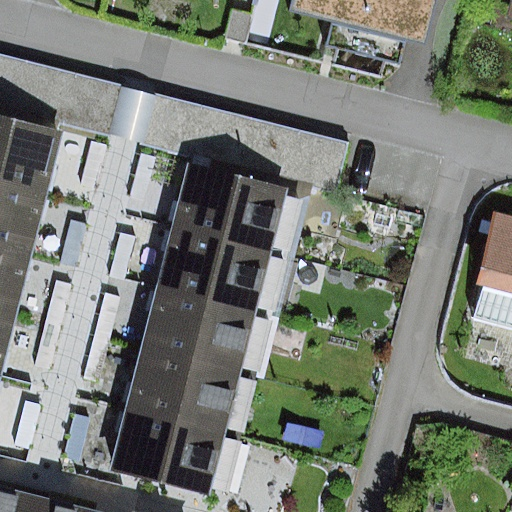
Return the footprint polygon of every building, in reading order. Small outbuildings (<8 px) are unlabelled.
[(301,0),(298,12),(430,48),(443,0),(301,0)] [(236,12),(227,40),(243,45),(252,17),(236,12)] [(121,85),(0,55),(0,108),(108,136),(121,85)] [(137,89),(121,85),(108,136),(125,140),(148,146),(161,95),(137,89)] [(351,142),(161,95),(148,146),(338,193),(351,142)] [(67,139),(0,119),(0,183),(51,196),(67,139)] [(92,144),(81,188),(96,192),(107,147),(92,144)] [(142,156),(131,200),(146,204),(157,159),(142,156)] [(292,191),(196,164),(179,224),(276,248),(292,191)] [(51,196),(0,183),(0,249),(35,258),(51,196)] [(511,219),(501,217),(472,327),(511,336),(511,219)] [(72,223),(61,267),(76,270),(87,226),(72,223)] [(276,248),(179,224),(163,285),(260,310),(276,248)] [(122,234),(111,279),(126,282),(137,238),(122,234)] [(35,258),(0,249),(0,312),(20,318),(35,258)] [(56,282),(35,366),(51,370),(73,286),(56,282)] [(260,310),(163,285),(147,344),(245,370),(260,310)] [(106,294),(85,378),(101,382),(123,298),(106,294)] [(20,318),(0,312),(0,378),(3,379),(20,318)] [(245,370),(147,344),(131,405),(228,431),(245,370)] [(28,402),(17,447),(32,450),(43,406),(28,402)] [(228,431),(131,405),(115,465),(212,492),(228,431)] [(78,414),(67,458),(82,462),(93,418),(78,414)] [(0,511),(36,511),(39,498),(0,488),(0,511)] [(94,511),(39,498),(36,511),(94,511)]
